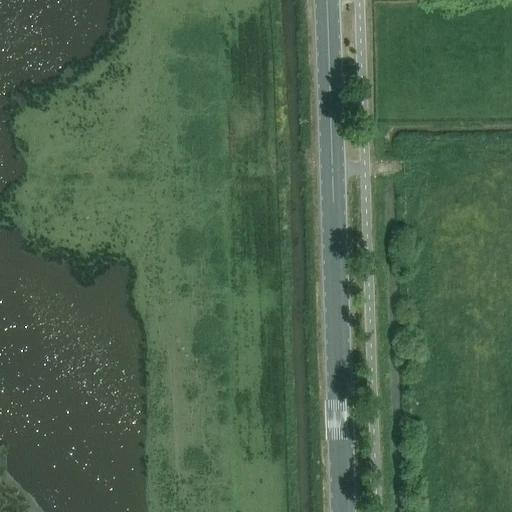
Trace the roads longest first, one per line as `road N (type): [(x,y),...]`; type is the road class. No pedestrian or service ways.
road 1 (primary): [(325,0),(337,272)]
road 2 (primary): [(344,511),(337,272)]
